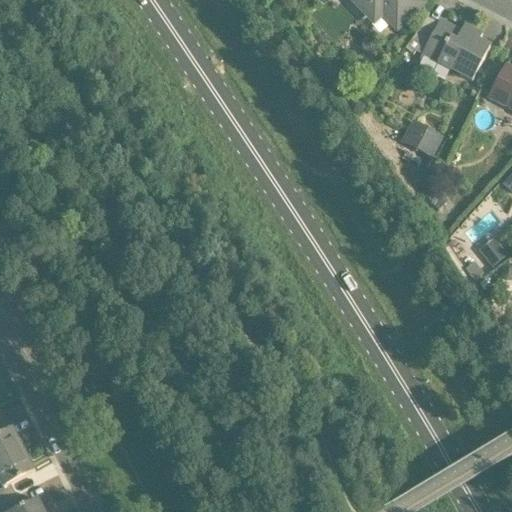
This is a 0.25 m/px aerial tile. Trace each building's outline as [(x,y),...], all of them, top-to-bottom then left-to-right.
[(416,0),(349,0),(347,2),(373,29),(382,21),(395,35),(424,7),(416,0)] [(440,23),(438,27),(428,46),(422,57),(421,58),(471,85),(490,50),(479,44),(482,38),(464,28),(460,35),(440,23)] [(405,51),(413,57),(415,54),(422,57),(428,46),(414,38),(405,51)] [(511,72),(506,69),(496,87),(488,102),(511,114),(511,72)] [(413,123),(406,135),(401,144),(432,160),(443,139),(413,123)] [(433,189),(424,197),(438,213),(448,204),(433,189)] [(492,270),(506,258),(498,248),(493,242),(479,254),(484,260),(492,270)] [(474,284),(484,277),(476,266),(466,273),(474,284)] [(511,282),(511,268),(506,267),(502,270),(501,279),(505,283),(510,284),(511,282)] [(491,288),(485,281),(479,286),(484,293),(491,288)] [(0,465),(23,453),(11,432),(0,437),(0,465)] [(0,507),(16,499),(10,488),(34,475),(23,453),(0,465),(0,488),(2,492),(0,492),(0,507)] [(41,511),(36,502),(22,510),(16,499),(0,507),(0,511),(41,511)]
